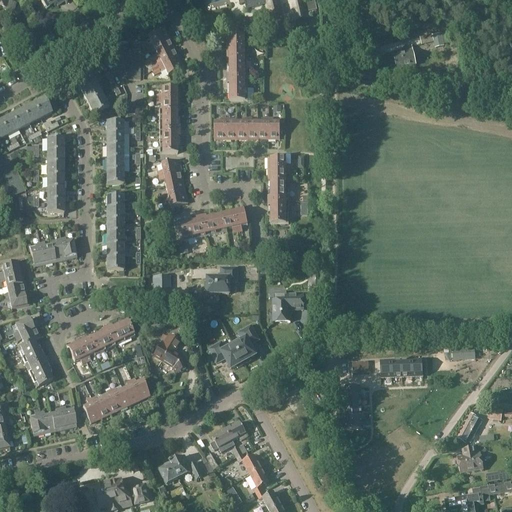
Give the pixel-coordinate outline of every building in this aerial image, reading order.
[(8,2),(8,0),(0,0),(0,9),(13,13),(15,4),(8,2)] [(39,0),(46,10),(55,4),(57,7),(65,2),(64,0),(39,0)] [(239,0),(240,3),(254,0),(264,0),(269,18),(282,15),(278,0),(239,0)] [(307,19),(303,1),(290,4),(294,22),(307,19)] [(151,43),(146,46),(148,50),(169,39),(164,30),(148,38),(151,43)] [(421,46),(433,43),(435,49),(444,47),(441,34),(432,36),(432,35),(419,38),(421,46)] [(245,37),(226,37),(226,49),(250,48),(250,43),(245,43),(245,37)] [(173,49),(169,39),(148,50),(150,55),(155,52),(157,57),(173,49)] [(404,54),(393,56),(396,70),(415,66),(411,46),(403,48),(404,54)] [(227,60),(229,60),(245,59),(245,53),(250,53),(250,48),(226,49),(227,60)] [(151,69),(153,72),(158,69),(158,68),(159,67),(178,58),(173,49),(157,57),(159,62),(155,64),(156,66),(151,69)] [(140,52),(128,52),(128,81),(140,81),(140,52)] [(415,55),(419,74),(431,71),(427,52),(415,55)] [(160,74),(160,73),(164,71),(167,77),(183,69),(178,58),(159,67),(158,68),(158,69),(153,72),(152,73),(154,77),(160,74)] [(229,60),(229,81),(247,81),(247,59),(245,59),(229,60)] [(114,84),(109,74),(105,76),(111,86),(114,84)] [(76,83),(81,93),(96,86),(91,75),(76,83)] [(248,102),(247,81),(229,81),(230,103),(248,102)] [(96,86),(81,93),(87,104),(101,97),(96,86)] [(160,90),(160,96),(156,96),(156,100),(179,100),(179,90),(160,90)] [(108,109),(101,97),(87,104),(93,116),(108,109)] [(44,100),(33,105),(41,120),(51,115),(44,100)] [(161,106),(161,111),(177,111),(179,111),(179,100),(156,100),(156,106),(161,106)] [(30,126),(41,120),(33,105),(22,111),(30,126)] [(22,111),(11,117),(19,132),(30,126),(22,111)] [(11,117),(0,122),(8,137),(19,132),(11,117)] [(225,118),(220,118),(220,123),(214,123),(214,141),(225,141),(225,118)] [(230,118),(225,118),(225,141),(236,141),(236,125),(236,123),(230,123),(230,118)] [(236,123),(236,125),(236,141),(247,141),(247,118),(242,118),(242,123),(236,123)] [(252,118),(247,118),(247,141),(259,141),(258,123),(252,123),(252,118)] [(265,123),(258,123),(259,141),(269,141),(269,119),(264,119),(265,123)] [(273,119),(269,119),(269,141),(280,141),(280,123),(273,123),(273,119)] [(51,127),(49,122),(43,125),(47,133),(58,128),(56,124),(51,127)] [(106,124),(106,136),(122,136),(122,124),(106,124)] [(46,140),(47,153),(63,153),(63,140),(60,140),(60,135),(49,135),(49,140),(46,140)] [(122,136),(106,136),(106,148),(128,148),(128,136),(122,136)] [(128,148),(106,148),(106,162),(122,161),(128,161),(128,148)] [(63,165),(63,153),(47,153),(47,166),(63,165)] [(267,159),(267,169),(267,170),(291,170),(291,165),(286,165),(286,155),(279,155),(279,159),(267,159)] [(122,161),(106,162),(106,173),(122,173),(122,161)] [(154,178),(158,178),(180,173),(178,162),(160,166),(161,172),(153,174),(154,178)] [(47,166),(47,178),(63,178),(63,165),(47,166)] [(267,182),(270,182),(286,182),(286,174),(291,174),(291,170),(267,170),(267,182)] [(10,173),(15,184),(20,182),(16,171),(10,173)] [(5,175),(10,186),(15,184),(10,173),(5,175)] [(122,186),(122,173),(106,173),(106,186),(122,186)] [(163,182),(165,187),(182,183),(180,173),(158,178),(159,183),(163,182)] [(10,186),(5,175),(0,177),(0,178),(4,188),(10,186)] [(47,178),(47,191),(63,190),(63,178),(47,178)] [(20,182),(15,184),(19,195),(25,193),(20,182)] [(288,203),(288,182),(286,182),(270,182),(270,203),(288,203)] [(185,194),(182,183),(165,187),(166,193),(161,194),(162,199),(185,194)] [(19,195),(15,184),(10,186),(14,197),(19,195)] [(9,199),(14,197),(10,186),(4,188),(9,199)] [(9,199),(4,188),(0,189),(0,195),(2,202),(9,199)] [(47,191),(47,203),(63,203),(63,190),(47,191)] [(163,204),(168,203),(169,209),(187,205),(185,194),(162,199),(163,204)] [(106,198),(106,210),(123,210),(123,198),(106,198)] [(63,215),(63,203),(47,203),(47,215),(63,215)] [(288,224),(288,203),(270,203),(270,224),(288,224)] [(243,208),(232,210),(237,233),(242,232),(241,227),(247,226),(243,208)] [(123,210),(106,210),(106,222),(123,222),(123,210)] [(232,234),(237,233),(232,210),(221,213),(221,215),(225,231),(231,229),(232,234)] [(221,215),(201,220),(205,238),(226,233),(225,231),(221,215)] [(184,243),(205,238),(201,220),(180,224),(184,243)] [(123,222),(106,222),(106,235),(123,235),(123,222)] [(123,235),(106,235),(106,247),(123,247),(123,235)] [(65,239),(60,240),(65,262),(76,260),(72,242),(66,244),(65,239)] [(57,246),(51,247),(55,264),(65,262),(60,240),(56,241),(57,246)] [(44,243),(39,244),(44,267),(55,264),(51,247),(45,248),(44,243)] [(33,269),(44,267),(39,244),(34,245),(35,250),(29,252),(33,269)] [(123,247),(106,247),(106,259),(123,259),(123,247)] [(106,259),(106,273),(123,273),(123,259),(106,259)] [(0,274),(0,279),(22,275),(19,264),(2,267),(3,274),(0,274)] [(220,276),(206,276),(206,295),(228,295),(228,283),(236,283),(236,270),(220,270),(220,276)] [(0,284),(5,283),(6,289),(24,285),(22,275),(0,279),(0,284)] [(169,304),(169,278),(152,278),(152,304),(169,304)] [(26,296),(24,285),(6,289),(8,296),(3,297),(4,301),(26,296)] [(29,307),(26,296),(4,301),(5,305),(10,304),(11,311),(29,307)] [(287,301),(273,302),(273,324),(290,323),(290,311),(304,311),(303,296),(286,296),(287,301)] [(186,317),(188,317),(197,318),(199,302),(189,300),(188,302),(186,317)] [(14,327),(17,333),(12,335),(13,336),(34,326),(31,319),(14,327)] [(165,326),(175,329),(176,323),(167,320),(165,326)] [(127,322),(119,325),(127,342),(134,338),(127,322)] [(119,345),(127,342),(119,325),(112,329),(111,329),(119,345)] [(38,334),(34,326),(13,336),(17,344),(21,342),(38,334)] [(241,339),(232,344),(244,365),(250,361),(250,359),(255,356),(249,346),(258,341),(250,326),(238,333),(241,339)] [(102,333),(104,332),(112,349),(119,345),(111,329),(112,329),(111,327),(101,331),(102,333)] [(97,336),(105,352),(112,349),(104,332),(102,333),(97,336)] [(17,350),(18,352),(35,345),(34,343),(41,340),(38,334),(21,342),(23,346),(17,350)] [(97,336),(89,339),(97,356),(105,352),(97,336)] [(161,343),(152,358),(172,370),(174,376),(187,370),(183,360),(181,359),(183,356),(176,352),(181,344),(167,336),(163,344),(161,343)] [(89,357),(93,355),(94,357),(97,356),(89,339),(87,340),(86,337),(81,340),(89,357)] [(73,343),(81,360),(79,361),(81,366),(91,361),(88,357),(89,357),(81,340),(73,343)] [(73,343),(66,347),(74,364),(79,361),(81,360),(73,343)] [(220,343),(209,350),(217,364),(225,359),(231,370),(236,367),(237,368),(244,365),(232,344),(224,349),(220,343)] [(35,345),(18,352),(22,360),(38,352),(35,345)] [(41,357),(38,352),(22,360),(25,367),(44,358),(43,356),(41,357)] [(44,358),(25,367),(28,375),(45,367),(48,365),(44,358)] [(143,359),(136,360),(138,367),(145,365),(143,359)] [(411,361),(412,378),(423,378),(422,360),(411,361)] [(391,362),(392,379),(402,379),(401,361),(391,362)] [(401,361),(402,379),(412,378),(411,361),(401,361)] [(380,362),(381,380),(392,379),(391,362),(380,362)] [(100,367),(102,372),(110,368),(108,363),(100,367)] [(49,375),(45,367),(28,375),(32,382),(49,375)] [(49,375),(32,382),(35,390),(52,382),(49,375)] [(130,382),(139,403),(150,398),(142,382),(137,384),(134,379),(130,381),(130,382)] [(127,389),(122,391),(130,407),(139,403),(130,382),(125,384),(127,389)] [(203,393),(199,385),(192,388),(196,396),(203,393)] [(110,391),(120,412),(130,407),(122,391),(117,394),(115,389),(110,391)] [(343,389),(343,400),(361,400),(361,389),(343,389)] [(23,398),(30,396),(29,390),(21,392),(23,398)] [(108,398),(103,400),(110,416),(120,412),(110,391),(106,393),(108,398)] [(95,398),(90,400),(100,421),(110,416),(103,400),(97,403),(95,398)] [(88,407),(83,409),(90,426),(100,421),(90,400),(86,402),(88,407)] [(343,400),(344,410),(362,410),(361,400),(343,400)] [(66,413),(65,408),(61,409),(66,432),(76,429),(72,412),(66,413)] [(55,434),(66,432),(61,409),(56,410),(57,415),(51,416),(55,434)] [(489,409),(487,420),(501,422),(503,411),(489,409)] [(344,410),(344,421),(362,420),(362,410),(344,410)] [(44,413),(40,414),(45,436),(55,434),(51,416),(45,418),(44,413)] [(35,415),(36,420),(29,421),(33,439),(45,436),(40,414),(35,415)] [(469,415),(463,427),(476,434),(482,422),(469,415)] [(344,421),(345,432),(362,431),(362,420),(344,421)] [(239,424),(226,431),(232,442),(238,439),(240,442),(247,439),(245,435),(239,424)] [(466,443),(466,442),(470,444),(476,434),(463,427),(457,438),(466,443)] [(0,429),(0,440),(11,438),(10,433),(6,434),(4,428),(0,429)] [(217,456),(234,446),(225,431),(212,438),(215,444),(211,446),(217,456)] [(493,437),(476,438),(477,446),(493,444),(493,437)] [(0,452),(9,450),(8,443),(12,442),(11,438),(0,440),(0,452)] [(243,446),(238,449),(240,453),(242,456),(247,453),(243,446)] [(462,457),(457,458),(460,475),(483,471),(480,454),(476,455),(475,448),(461,451),(462,457)] [(210,455),(205,459),(213,472),(218,468),(210,455)] [(239,465),(242,463),(250,477),(261,471),(254,457),(245,462),(242,456),(236,459),(239,465)] [(169,464),(177,480),(191,473),(196,482),(203,479),(205,484),(205,485),(207,488),(212,485),(214,489),(221,485),(213,473),(213,472),(205,459),(196,464),(187,469),(182,458),(169,464)] [(177,480),(169,464),(158,470),(165,486),(177,480)] [(257,490),(254,492),(256,497),(262,494),(260,489),(268,484),(261,471),(250,477),(257,490)] [(505,481),(505,480),(510,479),(508,473),(503,474),(489,477),(491,484),(505,481)] [(322,477),(318,479),(323,488),(328,485),(322,477)] [(133,503),(131,497),(128,497),(124,495),(121,482),(103,487),(101,485),(98,486),(97,488),(95,488),(95,489),(90,490),(93,501),(98,499),(100,510),(109,508),(109,511),(116,511),(118,511),(118,510),(130,508),(129,503),(133,503)] [(473,496),(465,497),(467,511),(478,511),(478,507),(483,506),(483,504),(489,503),(487,497),(511,492),(511,482),(480,489),(472,491),(473,496)] [(131,497),(133,503),(134,507),(148,503),(144,487),(130,490),(131,497)] [(169,499),(165,492),(162,487),(158,489),(161,495),(160,495),(163,501),(169,499)] [(265,498),(262,494),(256,497),(259,502),(262,500),(268,511),(271,511),(281,507),(273,493),(265,498)] [(242,504),(238,497),(231,501),(235,508),(242,504)] [(446,511),(449,511),(459,510),(459,511),(467,511),(465,497),(444,501),(445,504),(443,504),(444,510),(446,509),(446,511)] [(255,500),(254,498),(240,506),(235,509),(236,511),(243,511),(244,511),(242,508),(255,500)]
